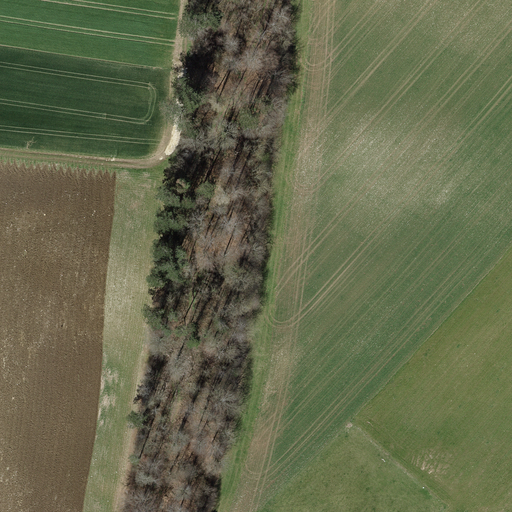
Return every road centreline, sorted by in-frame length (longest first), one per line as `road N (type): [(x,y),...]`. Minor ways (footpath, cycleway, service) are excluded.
road 1 (track): [(163,511),(258,0)]
road 2 (track): [(0,143),(162,162),(179,84),(181,0)]
